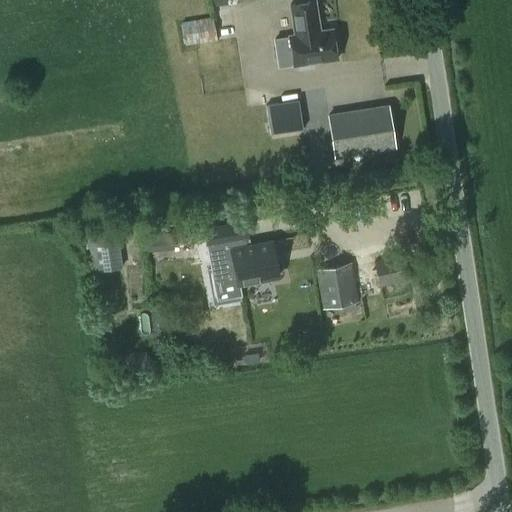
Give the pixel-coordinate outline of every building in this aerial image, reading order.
[(296,66),(297,71),(313,68),(312,63),(336,60),(331,29),(319,31),(315,1),(289,5),(294,35),(289,35),(293,66),(296,66)] [(216,42),(213,19),(182,24),(186,47),(216,42)] [(387,102),(327,112),(334,158),(395,149),(387,102)] [(300,103),(268,108),(272,137),(305,132),(300,103)] [(248,243),(243,221),(202,229),(216,299),(241,294),(239,285),(278,278),(271,239),(248,243)] [(115,223),(87,227),(92,267),(121,263),(115,223)] [(145,232),(147,250),(177,248),(175,230),(145,232)] [(404,256),(374,262),(378,287),(410,280),(404,256)] [(350,263),(314,270),(321,309),(358,302),(350,263)] [(145,353),(126,354),(127,369),(146,368),(145,353)]
